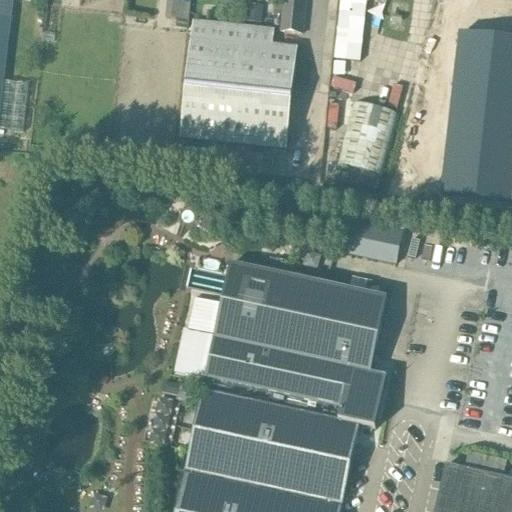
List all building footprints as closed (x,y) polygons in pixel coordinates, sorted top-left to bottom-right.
[(0,0),(0,104),(3,83),(13,0),(0,0)] [(188,30),(191,0),(166,0),(164,19),(177,20),(176,28),(188,30)] [(283,0),(280,32),(303,34),(306,0),(283,0)] [(342,1),(335,60),(361,63),(367,3),(342,1)] [(192,20),(177,138),(283,152),(297,50),(271,46),(274,31),(192,20)] [(511,42),(458,36),(439,197),(511,205),(511,42)] [(4,83),(0,115),(0,130),(22,133),(28,85),(4,83)] [(381,177),(398,115),(354,103),(336,165),(381,177)] [(67,200),(55,215),(71,229),(77,222),(84,215),(67,200)] [(193,210),(189,204),(184,208),(178,217),(178,224),(184,228),(187,229),(191,228),(208,235),(214,220),(193,210)] [(317,213),(292,208),(284,249),(310,253),(317,213)] [(339,218),(320,215),(316,239),(336,242),(339,218)] [(223,216),(217,238),(225,243),(233,248),(241,255),(256,256),(269,255),(277,248),(282,239),(283,229),(251,222),(223,216)] [(340,249),(340,252),(394,264),(398,247),(401,234),(346,222),(340,249)] [(60,281),(63,268),(43,264),(38,286),(58,291),(60,281)] [(203,393),(177,511),(341,511),(359,427),(376,431),(387,378),(371,375),(387,300),(231,266),(206,379),(206,381),(341,410),(338,421),(203,393)] [(54,371),(52,364),(31,371),(37,389),(58,382),(54,371)] [(164,382),(162,393),(176,397),(179,385),(164,382)] [(511,511),(511,480),(504,478),(507,463),(468,454),(465,471),(444,466),(434,511),(511,511)]
